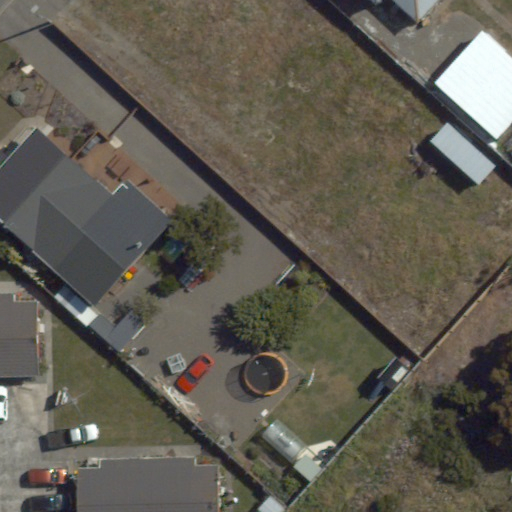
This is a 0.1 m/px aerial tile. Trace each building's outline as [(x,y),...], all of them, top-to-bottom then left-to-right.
[(421,0),(283,0),(382,102),(453,33),(421,0)] [(194,16),(134,85),(244,180),(304,111),(194,16)] [(447,47),(424,70),(459,104),(482,82),(447,47)] [(321,207),(286,174),(251,211),(286,244),(321,207)] [(21,186),(0,208),(0,279),(51,328),(108,267),(21,186)] [(192,329),(169,363),(211,393),(235,360),(192,329)] [(0,358),(0,451),(25,452),(29,359),(0,358)]
